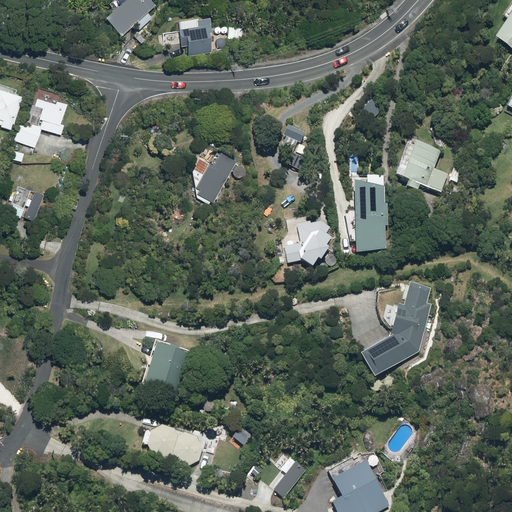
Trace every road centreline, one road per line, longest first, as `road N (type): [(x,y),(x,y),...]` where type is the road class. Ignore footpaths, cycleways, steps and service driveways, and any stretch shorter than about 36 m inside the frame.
road 1 (residential): [(122,77),(35,393),(21,431),(0,453)]
road 2 (secondary): [(420,0),(373,44),(309,70),(246,81),(122,77)]
road 3 (secondary): [(0,48),(122,77)]
